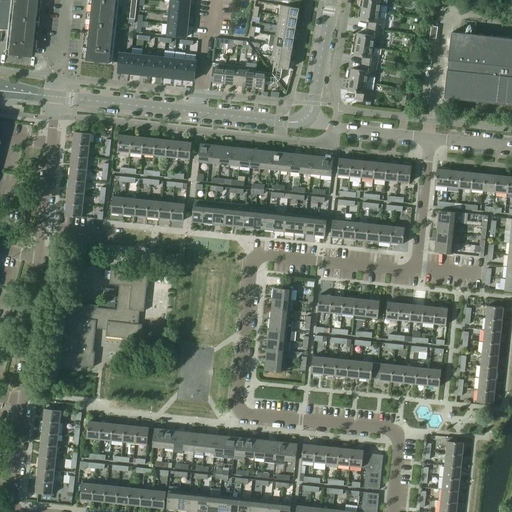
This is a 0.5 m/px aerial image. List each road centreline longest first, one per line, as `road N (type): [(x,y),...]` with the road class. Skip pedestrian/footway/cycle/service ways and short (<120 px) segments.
road 1 (residential): [(392,511),(399,430),(252,415),(237,404),(239,382),(256,259),(414,268),(428,137)]
road 2 (tertiary): [(54,97),(296,123),(308,117)]
road 3 (residential): [(27,396),(40,253)]
road 4 (residential): [(308,117),(428,137)]
